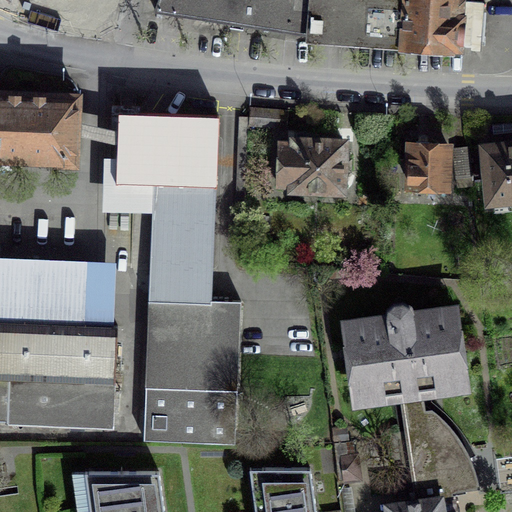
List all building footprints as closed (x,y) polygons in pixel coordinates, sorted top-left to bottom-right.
[(315,37),(318,0),(167,0),(161,20),(315,37)] [(414,2),(393,0),(318,0),(315,37),(314,53),(410,61),(414,2)] [(466,0),(413,0),(414,2),(410,61),(474,65),(474,59),(484,60),(488,10),(466,8),(466,0)] [(86,99),(0,95),(0,165),(82,169),(86,99)] [(156,217),(152,295),(217,298),(225,121),(125,117),(123,160),(108,159),(106,215),(156,217)] [(295,147),(284,147),(283,190),(294,190),(294,198),(352,200),(355,140),(296,138),(295,147)] [(511,140),(479,144),(484,205),(511,202),(511,140)] [(458,149),(409,147),(407,193),(456,195),(458,149)] [(0,260),(0,424),(112,430),(120,268),(0,260)] [(242,301),(217,298),(152,295),(145,438),(235,441),(242,301)] [(450,310),(352,324),(362,397),(404,391),(424,389),(460,383),(450,310)] [(424,389),(404,391),(419,502),(452,496),(484,491),(481,477),(477,463),(469,448),(455,432),(442,420),(438,414),(429,415),(424,389)] [(511,461),(501,462),(505,496),(511,494),(511,461)] [(321,511),(315,470),(256,471),(261,511),(321,511)] [(168,511),(163,477),(81,477),(84,511),(168,511)] [(419,502),(390,506),(391,511),(455,511),(452,496),(419,502)]
